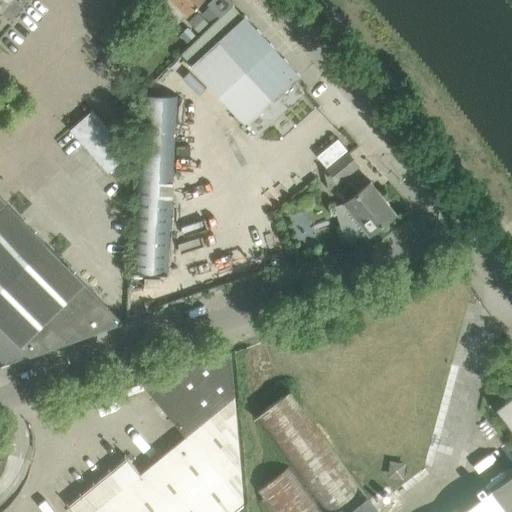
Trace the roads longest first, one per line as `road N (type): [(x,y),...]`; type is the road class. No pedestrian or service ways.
road 1 (unclassified): [(0,416),(472,243)]
road 2 (unclassified): [(472,243),(362,93),(274,0)]
